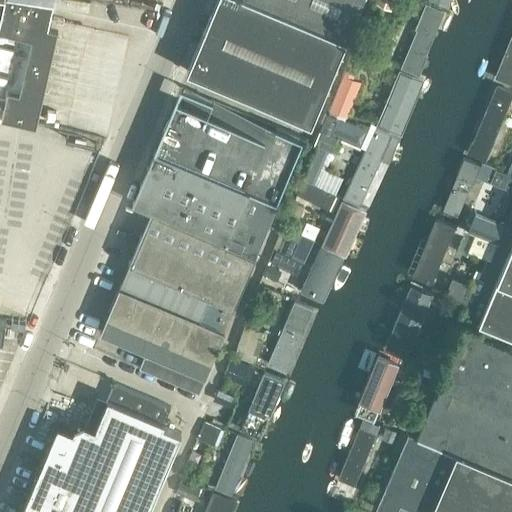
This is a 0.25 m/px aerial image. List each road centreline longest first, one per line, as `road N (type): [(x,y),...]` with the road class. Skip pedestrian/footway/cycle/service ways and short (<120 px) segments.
road 1 (unclassified): [(47,341),(193,0)]
road 2 (unclassified): [(199,409),(311,135)]
road 3 (unclassified): [(199,409),(47,341)]
